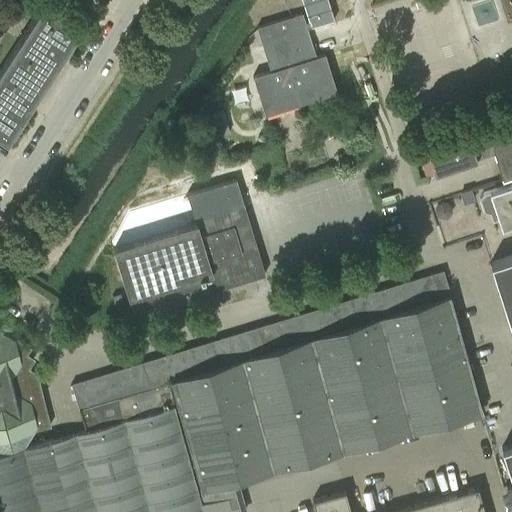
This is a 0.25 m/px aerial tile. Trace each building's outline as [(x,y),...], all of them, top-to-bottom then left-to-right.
[(269,70),(252,75),(264,113),(335,92),(324,54),(323,53),(314,56),(307,32),(305,28),(333,19),(327,0),(301,0),(308,20),(303,22),(301,13),(270,22),(256,26),(257,29),(262,45),(271,42),(278,67),(269,70)] [(43,3),(6,60),(42,83),(79,26),(43,3)] [(42,83),(6,60),(0,69),(0,135),(5,139),(42,83)] [(511,112),(483,122),(484,124),(466,129),(466,128),(424,142),(434,174),(476,160),(476,158),(493,153),(502,178),(511,174),(511,112)] [(226,123),(217,126),(220,135),(229,132),(226,123)] [(195,223),(113,248),(126,291),(133,314),(184,298),(202,292),(208,291),(216,288),(262,274),(264,273),(260,262),(247,217),(235,179),(234,179),(186,194),(194,218),(195,223)] [(511,183),(489,191),(483,193),(479,198),(483,211),(489,212),(492,220),(498,218),(501,227),(511,223),(511,183)] [(511,476),(511,254),(490,262),(511,332),(511,443),(501,447),(510,477),(511,476)] [(449,294),(442,270),(431,273),(438,298),(449,294)] [(438,298),(431,273),(419,277),(426,302),(438,298)] [(426,302),(419,277),(407,280),(414,305),(426,302)] [(414,305),(407,280),(396,284),(403,309),(414,305)] [(403,309),(396,284),(384,287),(391,312),(403,309)] [(391,312),(384,287),(372,291),(379,316),(391,312)] [(379,316),(372,291),(361,295),(368,319),(379,316)] [(233,482),(482,410),(449,294),(438,298),(426,302),(414,305),(403,309),(391,312),(379,316),(368,319),(356,323),(344,327),(333,330),(321,334),(310,337),(298,341),(287,344),(275,348),(264,351),(252,355),(240,358),(229,362),(217,366),(205,369),(194,373),(182,376),(170,380),(169,380),(203,503),(205,511),(233,511),(228,492),(236,490),(233,482)] [(368,319),(361,295),(349,298),(356,323),(368,319)] [(356,323),(349,298),(338,302),(344,327),(356,323)] [(344,327),(338,302),(326,305),(333,330),(344,327)] [(333,330),(326,305),(314,309),(321,334),(333,330)] [(321,334),(314,309),(303,312),(310,337),(321,334)] [(310,337),(303,312),(291,316),(298,341),(310,337)] [(298,341),(291,316),(279,320),(287,344),(298,341)] [(287,344),(279,320),(268,323),(275,348),(287,344)] [(275,348),(268,323),(256,327),(264,351),(275,348)] [(264,351),(256,327),(245,330),(252,355),(264,351)] [(19,363),(25,353),(29,347),(0,328),(0,437),(48,425),(35,373),(19,363)] [(252,355),(245,330),(233,334),(240,358),(252,355)] [(240,358),(233,334),(221,337),(229,362),(240,358)] [(229,362),(221,337),(210,341),(217,366),(229,362)] [(217,366),(210,341),(198,344),(205,369),(217,366)] [(205,369),(198,344),(186,348),(194,373),(205,369)] [(194,373),(186,348),(175,352),(182,376),(194,373)] [(182,376),(175,352),(163,355),(170,380),(182,376)] [(170,380),(163,355),(151,359),(159,383),(165,382),(169,380),(170,380)] [(159,383),(151,359),(140,362),(147,387),(159,383)] [(147,387),(140,362),(128,366),(136,390),(147,387)] [(136,390),(128,366),(117,369),(124,394),(136,390)] [(124,394),(117,369),(105,373),(112,398),(124,394)] [(112,398),(105,373),(93,376),(101,401),(112,398)] [(101,401),(93,376),(82,380),(89,405),(101,401)] [(89,405),(82,380),(70,384),(77,408),(89,405)] [(89,405),(77,408),(83,427),(171,404),(165,382),(159,383),(147,387),(136,390),(124,394),(112,398),(101,401),(89,405)] [(205,511),(203,503),(199,504),(172,406),(0,453),(0,511),(205,511)] [(484,511),(477,486),(384,511),(350,511),(344,490),(312,499),(315,511),(484,511)]
